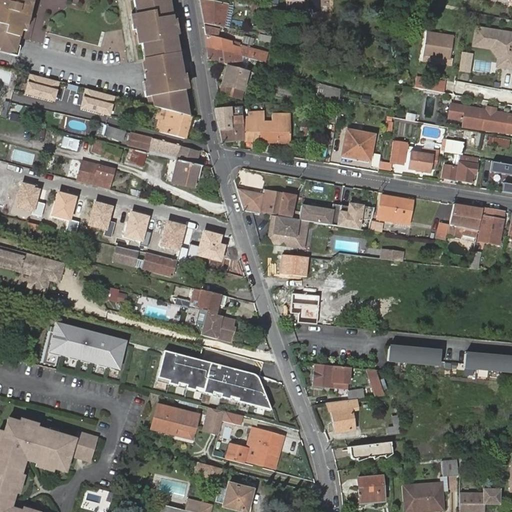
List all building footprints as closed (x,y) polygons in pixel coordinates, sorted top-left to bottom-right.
[(0,0),(0,45),(13,49),(15,41),(17,35),(22,37),(26,23),(24,23),(15,20),(16,14),(26,16),(28,8),(27,8),(29,0),(0,0)] [(133,0),(135,5),(137,4),(140,18),(135,19),(133,20),(137,40),(144,39),(146,47),(145,47),(147,61),(173,57),(176,52),(167,0),(133,0)] [(227,6),(200,1),(204,24),(222,28),(227,6)] [(24,23),(26,16),(16,14),(15,20),(24,23)] [(33,18),(26,16),(24,23),(26,23),(22,37),(27,38),(33,18)] [(511,31),(475,25),(471,46),(489,49),(496,59),(496,67),(511,69),(511,31)] [(207,47),(241,56),(240,49),(232,47),(231,42),(217,38),(219,30),(204,27),(207,47)] [(423,58),(435,60),(436,57),(450,60),(454,39),(427,34),(423,58)] [(242,65),(241,56),(207,47),(209,61),(236,68),(236,63),(242,65)] [(472,54),(462,52),(459,71),(470,73),(472,54)] [(149,75),(175,71),(174,63),(173,57),(147,61),(148,67),(149,75)] [(243,91),(249,73),(228,67),(223,85),(243,91)] [(164,111),(184,116),(180,93),(183,92),(180,73),(175,71),(149,75),(143,76),(149,107),(164,111)] [(60,83),(28,75),(23,95),(55,103),(60,83)] [(445,83),(416,77),(415,86),(444,91),(445,83)] [(336,105),(338,88),(316,85),(313,101),(336,105)] [(117,97),(85,89),(80,110),(112,118),(117,97)] [(455,114),(475,118),(473,125),(511,133),(511,115),(458,104),(455,114)] [(231,118),(243,117),(242,107),(214,109),(219,131),(232,130),(231,118)] [(183,139),(189,117),(188,117),(184,116),(164,111),(158,132),(159,133),(183,139)] [(219,131),(222,143),(243,141),(290,142),(291,115),(248,113),(249,124),(244,123),(243,117),(231,118),(232,130),(219,131)] [(107,130),(105,136),(108,139),(114,141),(116,139),(118,133),(107,130)] [(345,132),(341,156),(351,157),(350,158),(368,161),(372,136),(345,132)] [(176,161),(195,166),(198,152),(149,139),(131,135),(128,146),(146,150),(177,158),(176,161)] [(75,150),(77,140),(61,138),(59,148),(75,150)] [(460,155),(461,142),(442,140),(441,153),(460,155)] [(117,151),(118,147),(95,141),(92,154),(104,157),(104,159),(118,163),(121,152),(117,151)] [(393,148),(391,163),(402,165),(405,150),(393,148)] [(123,165),(141,168),(144,152),(126,149),(123,165)] [(409,153),(407,170),(430,174),(433,157),(409,153)] [(475,176),(478,159),(460,155),(457,169),(444,166),(442,179),(451,181),(452,180),(473,184),(474,176),(475,176)] [(78,160),(71,181),(105,191),(112,170),(78,160)] [(195,166),(176,161),(171,182),(196,188),(202,167),(195,166)] [(511,196),(511,167),(491,163),(490,173),(511,176),(511,185),(511,187),(502,186),(500,195),(511,196)] [(38,187),(19,182),(13,208),(32,213),(38,187)] [(236,190),(243,212),(251,213),(273,217),(282,218),(288,219),(293,220),(298,196),(275,191),(274,198),(236,190)] [(75,197),(57,193),(50,219),(70,224),(67,232),(75,234),(79,221),(70,218),(75,197)] [(381,196),(376,219),(394,223),(394,221),(398,200),(381,196)] [(407,223),(411,206),(407,205),(408,202),(398,200),(394,221),(407,223)] [(113,206),(94,201),(88,227),(107,232),(113,206)] [(364,205),(347,202),(346,213),(339,211),(336,227),(360,231),(364,205)] [(480,225),(482,217),(484,209),(453,203),(446,234),(446,235),(461,238),(461,235),(476,238),(478,228),(478,225),(480,225)] [(333,210),(301,205),(298,220),(301,221),(307,222),(331,226),(333,210)] [(503,213),(484,209),(482,217),(488,218),(486,229),(499,232),(503,213)] [(149,217),(130,212),(123,238),(143,243),(149,217)] [(298,220),(293,220),(288,219),(282,218),(273,217),(270,238),(275,247),(277,247),(282,244),(287,249),(297,250),(301,221),(298,220)] [(486,229),(488,218),(482,217),(480,225),(478,225),(478,228),(486,229)] [(303,251),(307,222),(301,221),(297,250),(303,251)] [(185,226),(166,222),(159,248),(179,253),(177,261),(185,263),(188,249),(179,247),(185,226)] [(382,223),(373,222),(371,230),(381,231),(382,223)] [(43,241),(47,229),(25,223),(22,235),(43,241)] [(446,234),(448,227),(439,225),(436,239),(445,241),(446,235),(446,234)] [(476,242),(497,246),(499,232),(478,228),(476,238),(476,242)] [(222,236),(203,231),(196,256),(220,263),(225,246),(219,244),(222,236)] [(139,252),(115,246),(111,262),(135,268),(139,252)] [(64,264),(0,247),(0,267),(30,275),(27,288),(46,293),(49,280),(59,283),(64,264)] [(401,262),(403,251),(381,249),(379,259),(401,262)] [(175,261),(147,254),(143,270),(171,277),(175,261)] [(281,255),(279,274),(305,277),(307,258),(281,255)] [(451,332),(480,335),(484,281),(455,278),(451,332)] [(124,303),(125,291),(98,288),(97,301),(124,303)] [(224,297),(194,289),(191,303),(182,301),(181,307),(199,312),(214,316),(217,305),(222,306),(224,297)] [(292,295),(291,313),(300,314),(299,323),(317,324),(319,297),(292,295)] [(201,336),(231,344),(233,336),(230,335),(234,321),(214,316),(199,312),(196,325),(203,327),(201,336)] [(127,341),(56,323),(49,352),(120,369),(127,341)] [(440,366),(441,352),(437,351),(437,349),(420,347),(420,350),(411,349),(411,347),(394,345),(394,348),(389,348),(388,361),(440,366)] [(165,351),(158,379),(272,409),(259,379),(257,376),(254,374),(165,351)] [(511,371),(511,355),(496,354),(496,356),(487,355),(487,353),(470,352),(470,354),(465,354),(464,368),(511,371)] [(353,373),(353,369),(333,368),(313,366),(311,388),(331,390),(332,383),(347,385),(349,373),(353,373)] [(377,372),(366,370),(375,399),(384,398),(377,372)] [(360,391),(345,393),(346,400),(362,399),(360,391)] [(330,406),(334,434),(353,432),(351,410),(363,408),(362,402),(330,406)] [(200,414),(155,403),(149,429),(194,440),(200,414)] [(244,416),(207,408),(202,432),(219,436),(222,421),(241,425),(244,416)] [(402,435),(397,417),(391,418),(392,428),(388,429),(388,437),(402,435)] [(62,447),(64,438),(54,435),(45,432),(34,429),(25,426),(17,424),(5,420),(0,434),(0,433),(0,511),(23,511),(20,511),(6,507),(7,504),(9,504),(13,489),(16,480),(19,472),(22,463),(20,463),(21,460),(34,464),(43,467),(51,469),(62,473),(66,458),(72,459),(75,450),(68,448),(62,447)] [(35,426),(26,423),(18,420),(18,421),(17,424),(25,426),(34,429),(35,426)] [(256,430),(255,435),(261,437),(256,455),(250,453),(247,452),(244,461),(273,469),(282,437),(256,430)] [(71,440),(64,438),(62,447),(68,448),(75,450),(72,459),(85,463),(92,438),(74,433),(71,440)] [(261,437),(255,435),(250,453),(256,455),(261,437)] [(248,449),(227,443),(224,459),(243,464),(244,461),(247,452),(248,449)] [(391,455),(389,443),(366,446),(346,449),(348,452),(349,452),(351,458),(354,462),(355,461),(357,464),(368,459),(371,459),(373,462),(378,458),(383,457),(386,459),(391,455)] [(443,479),(459,477),(458,461),(442,463),(443,479)] [(218,480),(221,469),(196,462),(194,473),(218,480)] [(356,480),(358,502),(373,501),(373,503),(383,502),(381,478),(356,480)] [(222,506),(245,511),(251,491),(228,485),(222,506)] [(422,511),(422,509),(440,508),(439,486),(401,489),(403,504),(411,503),(411,511),(422,511)] [(483,489),(483,495),(482,505),(500,506),(500,490),(483,489)] [(97,504),(107,506),(110,495),(100,493),(97,504)] [(483,495),(459,495),(458,511),(482,511),(482,505),(483,495)] [(209,511),(211,507),(187,500),(184,510),(191,511),(209,511)] [(191,511),(184,510),(156,503),(153,511),(191,511)] [(411,511),(411,503),(403,504),(403,511),(411,511)]
